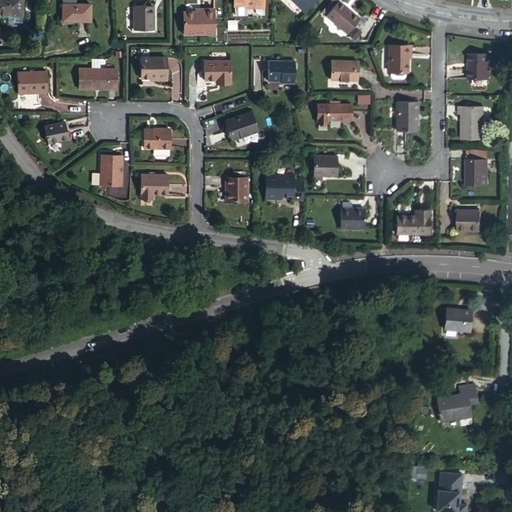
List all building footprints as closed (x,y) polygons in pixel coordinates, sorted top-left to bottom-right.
[(27,0),(0,0),(0,14),(10,14),(10,12),(13,12),(13,20),(27,21),(27,0)] [(93,19),(93,3),(82,3),(81,0),(70,0),(70,3),(66,4),(66,19),(93,19)] [(263,0),(233,0),(234,10),(247,10),(255,10),(255,13),(264,12),(263,0)] [(288,0),(306,15),(320,0),(288,0)] [(360,21),(339,3),(326,18),(346,37),(360,21)] [(154,26),(156,25),(155,8),(136,9),(137,34),(154,32),(154,26)] [(204,16),(196,16),(184,16),(185,39),(215,38),(215,13),(204,13),(204,16)] [(411,58),(411,51),(391,51),(390,74),(408,74),(409,58),(411,58)] [(489,55),(469,55),(468,80),(489,80),(489,55)] [(100,59),(91,59),(92,70),(79,70),(79,89),(115,89),(115,69),(100,69),(100,59)] [(138,81),(148,81),(153,81),(153,83),(163,83),(163,61),(138,61),(138,81)] [(201,85),(217,85),(221,85),(221,89),(231,89),(231,66),(201,67),(201,85)] [(358,67),(331,66),(330,85),(357,86),(358,67)] [(294,67),(268,67),(268,87),(286,87),(286,89),(294,89),(294,67)] [(48,73),(18,73),(18,94),(48,94),(48,73)] [(418,105),(396,105),(396,134),(416,134),(416,115),(418,115),(418,105)] [(482,109),(458,109),(457,118),(461,118),(461,142),(482,143),(482,109)] [(328,127),(328,125),(352,125),(352,110),(340,110),(330,110),(317,110),(317,127),(328,127)] [(246,118),(221,127),(227,146),(253,137),(246,118)] [(67,122),(46,127),(50,143),(70,139),(67,122)] [(152,132),(142,132),(142,149),(168,149),(168,130),(152,130),(152,132)] [(487,154),(468,154),(468,163),(487,163),(487,154)] [(119,156),(98,156),(98,185),(118,185),(119,156)] [(337,160),(314,159),(314,179),(337,179),(337,160)] [(468,163),(467,163),(467,175),(468,175),(468,182),(467,181),(467,190),(488,191),(488,163),(487,163),(468,163)] [(165,175),(138,175),(138,198),(150,198),(150,195),(165,195),(165,175)] [(292,200),(303,200),(304,180),(293,180),(294,176),(266,175),(265,198),(277,199),(278,197),(292,197),(292,200)] [(244,181),(223,181),(223,205),(244,206),(244,181)] [(364,212),(340,211),(340,232),(364,232),(364,212)] [(429,214),(418,214),(418,220),(415,220),(396,219),(396,237),(429,237),(429,214)] [(457,236),(467,237),(467,234),(480,234),(480,217),(457,216),(457,236)] [(471,309),(450,307),(448,329),(469,331),(471,309)] [(463,395),(439,398),(443,421),(463,418),(463,420),(475,418),(473,405),(481,404),(478,385),(462,387),(463,395)] [(465,474),(443,472),(441,490),(440,490),(439,511),(448,511),(468,511),(469,505),(460,504),(461,492),(463,492),(465,474)]
